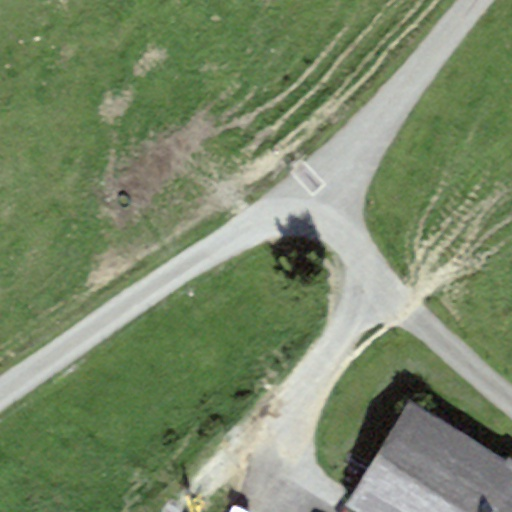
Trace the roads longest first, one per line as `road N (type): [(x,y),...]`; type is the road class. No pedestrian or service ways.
road 1 (track): [(478,0),(367,136),(308,193),(0,394)]
road 2 (track): [(308,193),(417,330),(511,407)]
road 3 (track): [(369,271),(293,415),(297,486),(316,511)]
